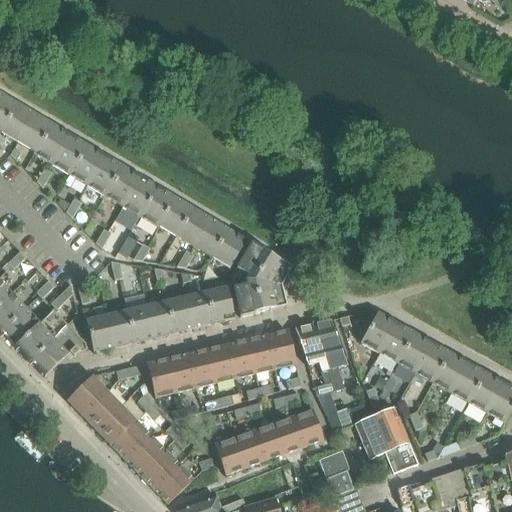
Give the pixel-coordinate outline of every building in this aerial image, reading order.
[(0,132),(1,133),(17,105),(0,94),(0,132)] [(18,143),(35,115),(17,105),(1,133),(18,143)] [(36,154),(52,126),(35,115),(18,143),(36,154)] [(34,156),(52,166),(70,136),(52,126),(36,154),(34,156)] [(52,166),(69,177),(87,147),(70,136),(52,166)] [(75,180),(87,187),(105,157),(87,147),(69,177),(75,180)] [(14,150),(10,156),(17,163),(22,154),(14,150)] [(87,187),(105,198),(123,168),(105,157),(87,187)] [(105,198),(122,208),(140,178),(123,168),(105,198)] [(41,177),(48,181),(52,174),(44,170),(41,177)] [(48,181),(41,177),(37,184),(43,190),(48,181)] [(69,177),(65,185),(70,188),(75,180),(69,177)] [(122,208),(140,219),(158,189),(140,178),(122,208)] [(157,229),(158,227),(175,199),(158,189),(140,219),(157,229)] [(158,227),(176,238),(193,210),(175,199),(158,227)] [(70,207),(78,211),(81,204),(74,200),(70,207)] [(78,211),(70,207),(66,214),(72,220),(78,211)] [(176,238),(194,248),(210,220),(193,210),(176,238)] [(194,248),(211,258),(228,230),(210,220),(194,248)] [(0,253),(1,254),(12,232),(3,228),(0,234),(0,253)] [(230,270),(247,242),(228,230),(211,258),(230,270)] [(100,238),(107,242),(111,235),(103,231),(100,238)] [(107,242),(100,238),(96,244),(102,251),(107,242)] [(136,243),(127,238),(118,254),(127,259),(136,243)] [(281,287),(292,269),(251,244),(236,270),(253,281),(252,283),(253,285),(233,290),(240,319),(286,308),(281,287)] [(139,252),(146,257),(150,250),(143,246),(139,252)] [(146,257),(139,252),(133,262),(142,264),(146,257)] [(182,259),(190,264),(194,257),(186,252),(182,259)] [(14,259),(20,265),(26,259),(20,253),(14,259)] [(20,265),(14,259),(8,265),(11,268),(14,271),(20,265)] [(190,264),(182,259),(176,269),(186,270),(190,264)] [(113,274),(121,272),(119,265),(111,263),(113,274)] [(8,265),(3,270),(6,273),(11,268),(8,265)] [(156,281),(165,279),(163,271),(154,270),(156,281)] [(121,272),(113,274),(115,282),(123,280),(121,272)] [(190,275),(180,274),(183,284),(191,282),(190,275)] [(165,279),(156,281),(158,288),(167,286),(165,279)] [(0,306),(12,295),(0,282),(0,306)] [(42,288),(49,294),(55,288),(49,282),(42,288)] [(73,296),(71,286),(63,294),(69,300),(73,296)] [(78,289),(80,298),(89,295),(87,287),(78,289)] [(49,294),(42,288),(36,294),(42,300),(49,294)] [(206,293),(213,325),(234,320),(227,288),(206,293)] [(206,293),(186,298),(194,330),(213,325),(206,293)] [(63,306),(69,300),(63,294),(61,295),(57,300),(63,306)] [(26,310),(12,295),(0,306),(0,333),(1,334),(26,310)] [(89,295),(80,298),(82,306),(91,304),(89,295)] [(186,298),(166,303),(174,334),(194,330),(186,298)] [(63,306),(57,300),(51,305),(57,312),(63,306)] [(166,303),(146,307),(154,339),(174,334),(166,303)] [(134,344),(154,339),(146,307),(127,312),(134,344)] [(15,349),(41,325),(40,324),(26,310),(1,334),(15,349)] [(80,351),(87,350),(85,345),(83,343),(53,311),(40,324),(41,325),(15,349),(44,379),(63,360),(67,364),(73,357),(74,358),(80,351)] [(114,349),(134,344),(127,312),(107,317),(114,349)] [(367,314),(354,317),(356,325),(369,322),(367,314)] [(379,355),(396,324),(377,314),(360,344),(379,355)] [(114,349),(107,317),(86,322),(93,354),(114,349)] [(348,317),(340,320),(342,329),(351,327),(348,317)] [(330,322),(313,326),(324,365),(329,382),(330,382),(333,394),(343,391),(337,370),(346,368),(339,350),(340,349),(330,322)] [(396,324),(379,355),(397,365),(414,334),(396,324)] [(295,330),(308,369),(318,366),(324,387),(313,390),(316,399),(332,395),(328,382),(329,382),(324,365),(313,326),(295,330)] [(295,366),(287,332),(267,337),(275,371),(295,366)] [(415,375),(432,344),(414,334),(397,365),(415,375)] [(255,376),(275,371),(267,337),(247,342),(255,376)] [(235,380),(255,376),(247,342),(227,346),(235,380)] [(432,385),(449,354),(432,344),(415,375),(432,385)] [(215,385),(235,380),(227,346),(207,351),(215,385)] [(196,390),(215,385),(207,351),(187,356),(196,390)] [(450,395),(467,364),(449,354),(432,385),(450,395)] [(176,395),(196,390),(187,356),(168,361),(176,395)] [(176,395),(168,361),(147,365),(155,399),(176,395)] [(468,404),(485,374),(467,364),(450,395),(468,404)] [(141,367),(128,370),(130,379),(143,376),(141,367)] [(128,370),(116,373),(118,382),(130,379),(128,370)] [(486,414),(503,384),(485,374),(468,404),(486,414)] [(67,403),(82,418),(107,393),(92,378),(67,403)] [(286,382),(288,391),(301,387),(298,379),(286,382)] [(380,379),(375,388),(382,392),(387,382),(380,379)] [(210,398),(237,394),(235,384),(208,389),(210,398)] [(486,414),(505,425),(511,411),(511,388),(503,384),(486,414)] [(258,390),(261,398),(273,395),(271,386),(258,390)] [(377,397),(374,389),(366,393),(369,400),(377,397)] [(261,398),(258,390),(246,393),(248,402),(261,398)] [(82,418),(96,432),(121,408),(107,393),(82,418)] [(286,398),(288,407),(300,403),(298,394),(286,398)] [(145,413),(152,406),(148,402),(143,397),(137,403),(145,413)] [(219,400),(221,409),(234,406),(231,397),(219,400)] [(377,397),(369,400),(373,408),(381,405),(377,397)] [(288,407),(286,398),(273,401),(276,410),(288,407)] [(221,409),(219,400),(207,404),(209,412),(221,409)] [(247,408),(249,417),(261,414),(258,405),(247,408)] [(152,406),(145,413),(154,422),(161,416),(152,406)] [(184,410),(187,418),(199,415),(197,406),(184,410)] [(96,432),(110,447),(135,423),(121,408),(96,432)] [(249,417),(247,408),(235,412),(237,420),(249,417)] [(417,467),(393,409),(369,419),(355,425),(370,462),(385,456),(393,475),(416,466),(417,467)] [(187,418),(184,410),(172,413),(174,422),(187,418)] [(323,442),(312,411),(292,418),(303,449),(323,442)] [(345,411),(326,418),(331,432),(332,433),(351,425),(345,411)] [(417,413),(408,417),(412,425),(420,421),(417,413)] [(206,419),(208,428),(221,425),(219,416),(206,419)] [(292,418),(273,425),(284,456),(303,449),(292,418)] [(420,421),(412,425),(415,433),(424,429),(420,421)] [(110,447),(125,462),(150,437),(135,423),(110,447)] [(273,425),(254,432),(265,463),(284,456),(273,425)] [(174,442),(181,436),(172,427),(165,433),(174,442)] [(245,470),(265,463),(254,432),(235,439),(245,470)] [(181,436),(174,442),(183,451),(189,445),(181,436)] [(465,439),(468,448),(476,445),(473,436),(465,439)] [(125,462),(139,476),(164,452),(150,437),(125,462)] [(245,470),(235,439),(215,446),(226,477),(245,470)] [(465,439),(457,442),(460,451),(468,448),(465,439)] [(433,451),(425,454),(428,463),(438,459),(444,448),(437,444),(433,451)] [(139,476),(153,491),(178,467),(164,452),(139,476)] [(503,457),(505,462),(511,488),(511,453),(504,456),(504,457),(503,457)] [(330,457),(318,462),(326,480),(338,475),(330,457)] [(211,460),(199,464),(202,473),(214,468),(211,460)] [(511,511),(511,488),(505,462),(484,469),(484,470),(490,491),(495,511),(511,511)] [(291,465),(281,468),(289,491),(299,488),(291,465)] [(460,473),(468,497),(471,511),(495,511),(490,491),(484,470),(484,469),(483,466),(460,473)] [(178,467),(153,491),(168,506),(183,491),(193,482),(178,467)] [(338,475),(326,480),(333,499),(334,502),(337,511),(362,511),(355,490),(353,491),(346,472),(338,475)] [(460,473),(439,480),(448,509),(450,509),(457,507),(458,511),(471,511),(468,497),(460,473)] [(409,490),(414,505),(415,511),(440,511),(448,509),(439,480),(409,490)] [(414,505),(409,490),(408,486),(396,490),(401,509),(414,505)] [(235,511),(241,510),(239,506),(244,505),(242,500),(220,509),(216,498),(176,511),(235,511)] [(279,511),(276,500),(244,509),(244,510),(238,511),(279,511)]
